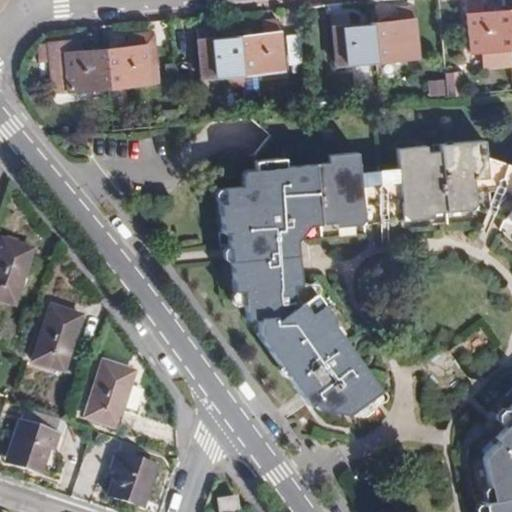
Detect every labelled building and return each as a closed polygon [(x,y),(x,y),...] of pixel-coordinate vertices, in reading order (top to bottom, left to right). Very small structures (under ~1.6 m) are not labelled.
[(511,50),(511,36),(510,13),(484,15),(483,3),(467,5),(472,55),(511,50)] [(398,24),(375,26),(378,64),(418,60),(414,10),(397,11),(398,24)] [(378,64),(375,26),(348,29),(347,16),(332,18),(336,68),(378,64)] [(266,37),(242,39),(245,77),(285,73),(281,23),(265,24),(266,37)] [(245,77),(242,39),(215,42),(214,29),(199,31),(204,81),(245,77)] [(132,50),(108,52),(112,91),(153,86),(148,36),(131,38),(132,50)] [(112,91),(108,52),(83,54),(82,42),(50,46),(56,96),(112,91)] [(448,76),(450,99),(462,98),(460,75),(448,76)] [(401,171),(406,221),(435,218),(435,215),(478,211),(476,182),(491,180),(488,159),(487,143),(443,147),(443,155),(429,156),(428,149),(399,151),(401,171)] [(368,413),(378,407),(370,395),(381,387),(330,319),(333,316),(309,283),(301,284),(299,254),(285,256),(281,228),(289,228),(301,237),(309,226),(337,224),(337,228),(367,225),(362,175),(360,156),(331,158),(332,166),(288,170),(287,159),(256,162),(259,180),(229,183),(230,188),(226,188),(228,204),(222,205),(225,233),(231,233),(232,248),(263,245),(264,257),(233,260),(236,290),(245,289),(247,317),(301,390),(312,382),(320,394),(313,399),(317,405),(368,413)] [(511,165),(488,159),(491,180),(476,182),(478,211),(495,209),(505,219),(511,211),(511,165)] [(362,175),(367,225),(406,221),(401,171),(362,175)] [(162,199),(161,210),(173,211),(174,200),(162,199)] [(285,256),(299,254),(298,243),(301,237),(289,228),(281,228),(285,256)] [(232,248),(233,260),(264,257),(263,245),(232,248)] [(5,249),(0,261),(0,306),(16,311),(34,258),(5,249)] [(83,321),(54,311),(37,366),(66,376),(83,321)] [(137,377),(107,367),(89,419),(118,429),(137,377)] [(309,402),(313,399),(320,394),(312,382),(301,390),(309,402)] [(511,511),(511,409),(510,412),(502,411),(498,416),(500,424),(503,427),(507,431),(501,439),(486,454),(495,497),(483,499),(485,511),(511,511)] [(64,423),(24,410),(5,466),(40,477),(47,454),(53,456),(64,423)] [(507,431),(503,427),(496,434),(501,439),(507,431)] [(157,471),(121,459),(114,474),(117,475),(110,500),(138,510),(139,506),(145,507),(157,471)] [(237,511),(236,500),(217,502),(217,511),(237,511)]
